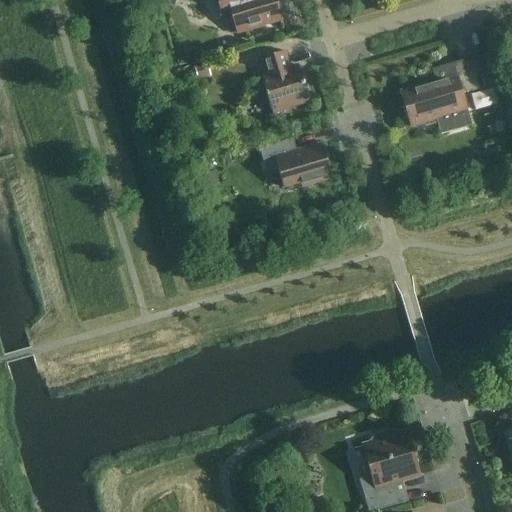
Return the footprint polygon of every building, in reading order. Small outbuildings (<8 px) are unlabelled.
[(186,0),(189,21),(206,19),(203,0),(186,0)] [(217,0),(222,17),(232,14),(237,33),(280,21),(274,0),(217,0)] [(227,52),(231,64),(248,58),(244,46),(227,52)] [(298,66),(297,67),(290,68),(285,52),(260,60),(265,76),(261,77),(273,118),(290,113),(289,109),(309,103),(298,66)] [(452,64),(456,78),(425,87),(425,85),(402,92),(406,106),(404,107),(410,128),(423,124),(424,128),(437,124),(440,136),(471,127),(462,95),(480,89),(471,59),(452,64)] [(206,65),(193,68),(197,81),(210,77),(206,65)] [(492,84),(489,74),(481,76),(483,86),(492,84)] [(289,154),(285,141),(259,149),(266,173),(278,169),(284,188),(300,183),(302,187),(331,179),(321,145),(289,154)] [(264,219),(252,221),(254,234),(266,231),(264,219)] [(362,446),(375,488),(363,492),(368,511),(371,511),(400,504),(394,484),(419,477),(406,433),(397,436),(395,435),(393,434),(391,434),(388,433),(386,434),(384,434),(381,435),(379,436),(377,437),(375,438),(373,440),(372,442),(371,444),(362,446)]
